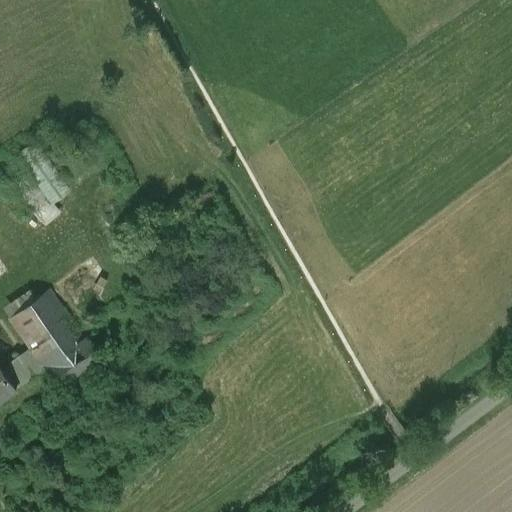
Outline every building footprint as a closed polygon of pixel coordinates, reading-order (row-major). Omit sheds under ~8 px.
[(69,188),(37,142),(20,154),(54,203),(67,194),(69,188)] [(133,212),(100,169),(72,190),(105,233),(133,212)] [(218,189),(180,206),(186,219),(223,202),(218,189)] [(86,338),(51,289),(12,317),(33,347),(46,365),(86,338)] [(86,338),(46,365),(63,389),(106,359),(90,335),(86,338)] [(33,347),(4,368),(17,387),(46,365),(33,347)] [(0,361),(0,399),(17,387),(4,368),(0,361)]
